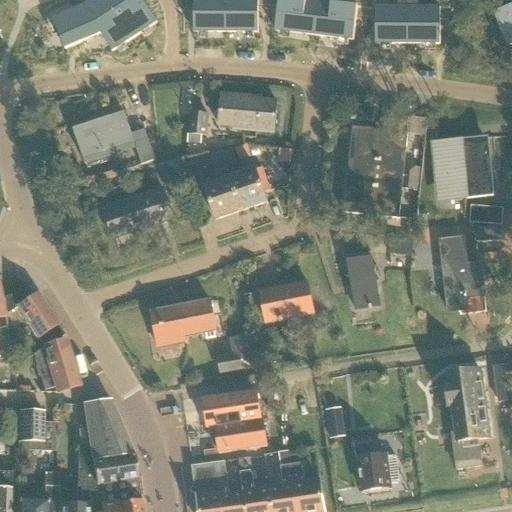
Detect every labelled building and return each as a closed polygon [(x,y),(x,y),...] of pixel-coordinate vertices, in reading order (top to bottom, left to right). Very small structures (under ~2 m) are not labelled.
[(92,0),(84,5),(51,20),(52,22),(63,49),(99,34),(111,52),(156,23),(140,0),(92,0)] [(192,0),(192,7),(192,33),(224,33),(224,0),(192,0)] [(224,0),(224,33),(257,33),(257,7),(256,0),(224,0)] [(267,0),(267,7),(276,8),(277,0),(267,0)] [(277,0),(276,8),(274,31),(313,36),(317,2),(304,0),(300,0),(277,0)] [(317,2),(313,36),(352,41),(355,18),(356,7),(329,3),(317,2)] [(356,7),(355,18),(364,19),(365,7),(356,7)] [(365,7),(364,19),(374,19),(374,7),(365,7)] [(378,7),(374,7),(374,19),(374,44),(406,44),(406,7),(396,7),(378,7)] [(416,7),(406,7),(406,44),(438,44),(438,19),(439,8),(416,7)] [(508,46),(511,45),(511,7),(497,13),(508,46)] [(439,8),(438,19),(449,19),(449,8),(439,8)] [(273,133),(275,102),(260,101),(261,98),(220,95),(217,126),(232,127),(232,129),(273,133)] [(130,137),(122,111),(71,129),(85,169),(108,161),(107,158),(134,149),(130,137)] [(205,136),(207,115),(190,113),(188,134),(200,135),(205,136)] [(411,117),(409,134),(425,136),(427,119),(411,117)] [(347,169),(347,170),(396,175),(402,176),(396,175),(399,146),(405,147),(407,133),(351,127),(351,128),(359,129),(354,170),(347,169)] [(143,131),(130,137),(134,149),(141,168),(149,165),(155,162),(143,131)] [(188,134),(187,143),(199,144),(200,135),(188,134)] [(461,140),(430,143),(435,189),(449,188),(450,200),(492,196),(487,146),(462,148),(461,140)] [(246,144),(234,148),(238,160),(250,157),(246,144)] [(219,152),(240,212),(265,203),(257,178),(254,169),(239,174),(230,148),(219,152)] [(215,221),(240,212),(219,152),(209,156),(218,181),(203,187),(215,221)] [(183,158),(174,161),(180,178),(188,175),(183,158)] [(165,188),(179,183),(181,182),(180,178),(174,161),(174,160),(157,166),(163,184),(165,188)] [(85,183),(78,166),(70,169),(68,170),(75,187),(77,186),(85,183)] [(409,171),(408,177),(419,179),(421,167),(414,166),(409,171)] [(260,167),(254,169),(257,178),(263,176),(260,167)] [(342,212),(342,213),(397,219),(399,205),(393,205),(396,176),(402,176),(396,175),(347,170),(347,171),(354,171),(350,213),(342,212)] [(408,177),(407,189),(418,190),(419,179),(408,177)] [(112,239),(172,219),(161,189),(160,190),(151,193),(136,198),(102,209),(112,239)] [(500,225),(502,209),(470,206),(468,223),(500,225)] [(475,242),(501,241),(500,227),(474,228),(475,242)] [(439,241),(447,312),(460,311),(460,315),(485,312),(480,264),(461,266),(458,239),(439,241)] [(410,257),(411,243),(389,240),(388,254),(410,257)] [(354,309),(378,305),(370,252),(345,256),(354,309)] [(265,324),(312,315),(306,282),(259,292),(265,324)] [(22,292),(0,298),(0,299),(3,316),(16,308),(42,348),(54,341),(62,335),(36,294),(27,299),(22,292)] [(157,348),(178,344),(177,339),(214,331),(209,301),(150,313),(157,348)] [(219,373),(251,368),(245,336),(233,338),(236,358),(217,361),(219,373)] [(54,342),(54,341),(42,348),(32,355),(42,391),(53,388),(55,393),(78,386),(64,339),(54,342)] [(506,365),(492,367),(497,403),(511,401),(506,365)] [(487,439),(481,392),(478,369),(448,374),(450,387),(444,387),(446,405),(447,407),(452,406),(456,433),(450,433),(452,448),(455,468),(481,464),(477,440),(487,439)] [(256,391),(201,400),(206,429),(210,428),(248,423),(248,421),(250,421),(250,422),(254,421),(253,417),(259,416),(256,396),(256,391)] [(267,404),(277,403),(276,393),(266,394),(267,404)] [(82,404),(88,444),(91,461),(132,455),(110,405),(109,400),(82,404)] [(325,411),(329,439),(343,437),(339,409),(325,411)] [(42,411),(17,411),(17,441),(42,441),(42,423),(42,411)] [(0,439),(8,440),(10,414),(0,412),(0,439)] [(266,447),(261,415),(253,417),(254,421),(250,422),(250,421),(248,421),(248,423),(210,428),(210,429),(214,429),(218,454),(266,447)] [(366,417),(346,420),(350,448),(354,447),(358,474),(359,474),(361,493),(374,491),(376,493),(384,492),(386,489),(389,489),(389,485),(396,484),(398,481),(395,458),(392,456),(385,457),(384,455),(367,457),(366,446),(370,445),(366,417)] [(96,492),(91,461),(88,444),(76,446),(75,504),(60,504),(59,511),(87,511),(88,491),(96,492)] [(288,451),(277,452),(279,465),(289,463),(288,451)] [(115,502),(116,511),(141,511),(136,478),(132,455),(91,461),(96,492),(96,493),(101,493),(102,504),(115,502)] [(248,458),(237,460),(239,472),(250,471),(248,458)] [(215,463),(221,511),(244,511),(242,493),(225,495),(224,489),(227,489),(223,462),(215,463)] [(198,511),(221,511),(215,463),(192,466),(194,484),(189,490),(196,496),(198,511)] [(290,465),(296,511),(322,511),(318,481),(301,483),(300,479),(303,479),(301,464),(290,465)] [(270,511),(296,511),(290,465),(279,467),(281,481),(284,481),(285,486),(267,488),(270,511)] [(270,511),(267,488),(251,490),(250,486),(252,486),(250,471),(239,472),(242,493),(244,511),(270,511)] [(0,511),(9,511),(11,472),(0,472),(0,511)] [(44,473),(43,488),(57,488),(55,473),(44,473)] [(56,511),(57,488),(43,488),(43,503),(15,502),(14,511),(56,511)] [(116,511),(115,502),(102,504),(99,505),(100,511),(116,511)]
